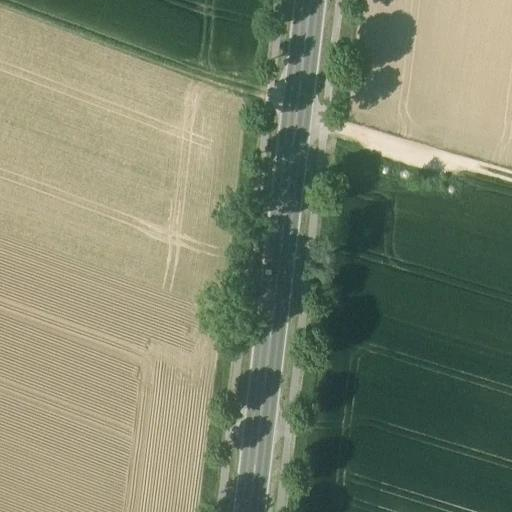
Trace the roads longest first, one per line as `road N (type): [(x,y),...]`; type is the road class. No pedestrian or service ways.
road 1 (primary): [(249,511),(309,0)]
road 2 (track): [(296,111),(0,4)]
road 3 (track): [(296,111),(511,182)]
